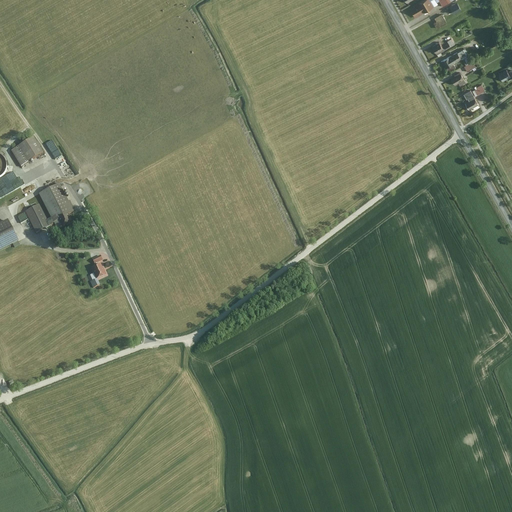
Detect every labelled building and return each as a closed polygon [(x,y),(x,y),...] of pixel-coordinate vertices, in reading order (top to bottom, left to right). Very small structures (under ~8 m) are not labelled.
[(453,0),(449,0),(447,1),(446,0),(424,0),(418,4),(413,6),(414,8),(410,10),(415,19),(424,13),(423,13),(437,5),(436,3),(439,1),(442,7),(448,3),(449,4),(450,3),(450,2),(453,0)] [(451,8),(454,13),(460,10),(457,4),(451,8)] [(426,37),(432,33),(433,35),(438,31),(437,29),(446,23),(442,15),(441,14),(434,19),(435,19),(432,21),(432,22),(427,25),(428,26),(422,30),(426,37)] [(432,47),(436,55),(437,55),(438,57),(441,55),(440,53),(444,51),(446,50),(454,45),(451,39),(447,42),(448,44),(444,47),(442,48),(438,42),(435,44),(435,45),(432,47)] [(468,62),(466,59),(470,57),(469,55),(468,54),(465,49),(457,53),(441,62),(443,67),(444,66),(446,69),(448,72),(455,68),(453,64),(461,60),(462,60),(463,61),(466,66),(472,62),(471,60),(468,62)] [(466,66),(463,67),(467,72),(472,69),(473,71),(476,70),(475,69),(478,67),(476,63),(474,64),(472,62),(466,66)] [(506,70),(498,75),(502,82),(510,78),(506,70)] [(458,84),(460,87),(465,83),(459,73),(454,76),(454,77),(450,79),(454,86),(458,84)] [(472,92),(475,97),(485,91),(481,85),(476,88),(476,87),(474,88),(475,90),(472,92)] [(472,109),(474,107),(478,105),(474,97),(470,99),(470,100),(468,101),(465,104),(468,110),(472,108),(472,109)] [(12,151),(21,167),(43,154),(34,138),(12,151)] [(0,197),(45,175),(42,169),(0,189),(0,197)] [(21,187),(22,189),(35,183),(34,181),(21,187)] [(59,185),(39,195),(51,219),(47,221),(39,205),(25,213),(36,234),(53,225),(52,224),(54,223),(57,230),(72,222),(69,215),(75,212),(70,202),(69,202),(59,185)] [(0,254),(19,244),(7,221),(0,224),(0,254)] [(92,259),(94,264),(103,260),(101,256),(92,259)] [(92,281),(95,287),(100,285),(98,279),(106,275),(103,268),(102,268),(101,264),(91,268),(91,269),(91,270),(93,274),(94,273),(96,279),(92,281)]
